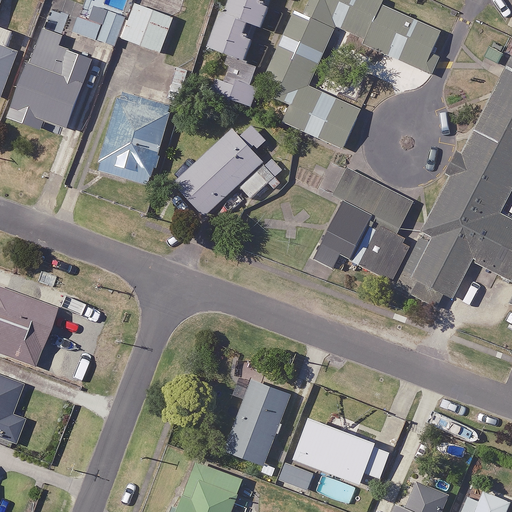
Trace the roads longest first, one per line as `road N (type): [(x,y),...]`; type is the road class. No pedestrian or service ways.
road 1 (residential): [(172,280),(511,406)]
road 2 (residential): [(86,511),(172,280)]
road 3 (residential): [(0,214),(172,280)]
